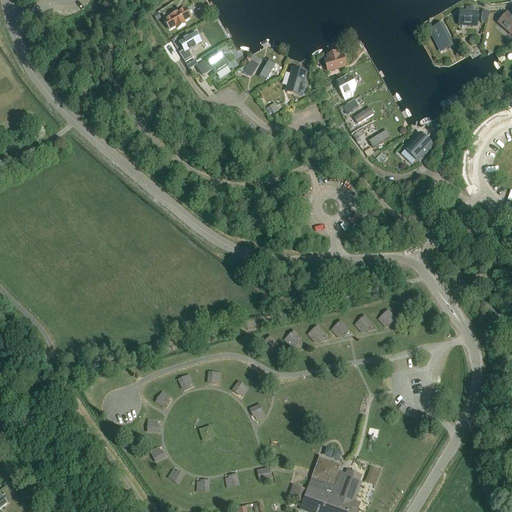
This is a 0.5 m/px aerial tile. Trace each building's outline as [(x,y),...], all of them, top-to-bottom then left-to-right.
[(467,14),(461,13),(461,25),(476,26),(477,14),(474,14),(474,8),(467,7),(467,14)] [(185,9),(164,21),(170,31),(176,28),(178,30),(186,25),(185,23),(191,19),(185,9)] [(486,25),(490,13),(483,11),(481,18),(482,23),(486,25)] [(511,16),(507,13),(497,24),(511,36),(511,16)] [(428,31),(440,54),(454,47),(443,24),(428,31)] [(197,31),(179,42),(184,51),(180,53),(185,61),(193,57),(189,50),(203,42),(197,31)] [(338,52),(326,56),(327,60),(324,61),(328,73),(347,68),(343,56),(339,57),(338,52)] [(212,70),(215,75),(228,66),(222,58),(208,67),(205,63),(198,68),(204,76),(212,70)] [(190,71),(198,66),(195,62),(187,66),(190,71)] [(268,62),(259,80),(266,84),(276,66),(268,62)] [(243,74),(251,78),(254,73),(246,68),(243,74)] [(304,83),(307,72),(292,68),(285,92),(302,97),(306,84),(304,83)] [(335,83),(345,102),(353,98),(352,95),(355,93),(356,87),(352,79),(347,77),(335,83)] [(453,96),(438,104),(444,115),(459,106),(453,96)] [(275,105),(269,108),(273,115),(279,112),(275,105)] [(342,109),(347,117),(353,113),(348,106),(342,109)] [(350,116),(356,127),(375,117),(369,106),(350,116)] [(383,127),(366,137),(374,151),(391,141),(383,127)] [(366,139),(361,132),(353,137),(358,145),(366,139)] [(419,135),(405,150),(417,162),(432,146),(419,135)] [(378,152),(371,156),(376,161),(381,155),(378,152)] [(378,321),(385,328),(394,320),(387,312),(378,321)] [(364,318),(354,326),(361,334),(370,325),(364,318)] [(340,323),(331,331),(338,339),(347,330),(340,323)] [(317,328),(307,336),(314,344),(323,335),(317,328)] [(293,333),(284,342),(290,349),(300,340),(293,333)] [(270,338),(260,347),(267,354),(276,346),(270,338)] [(207,384),(219,385),(219,376),(208,375),(207,384)] [(181,390),(192,385),(188,377),(178,382),(181,390)] [(242,398),(247,390),(238,384),(233,391),(242,398)] [(163,409),(169,400),(162,395),(155,404),(163,409)] [(262,414),(257,403),(249,407),(254,418),(262,414)] [(156,435),(157,423),(148,422),(147,434),(156,435)] [(210,425),(198,429),(202,442),(214,438),(210,425)] [(163,460),(158,450),(150,454),(155,464),(163,460)] [(347,475),(347,476),(345,475),(345,474),(338,471),(341,464),(319,456),(300,510),(306,511),(356,511),(358,508),(356,504),(353,503),(359,484),(357,483),(359,480),(357,476),(351,474),(347,475)] [(370,467),(364,482),(375,486),(380,471),(370,467)] [(259,482),(269,480),(267,470),(257,472),(259,482)] [(173,472),(168,480),(178,486),(183,478),(173,472)] [(236,478),(225,480),(227,489),(238,487),(236,478)] [(208,484),(197,484),(197,493),(208,493),(208,484)] [(293,486),(288,498),(301,503),(306,491),(293,486)]
